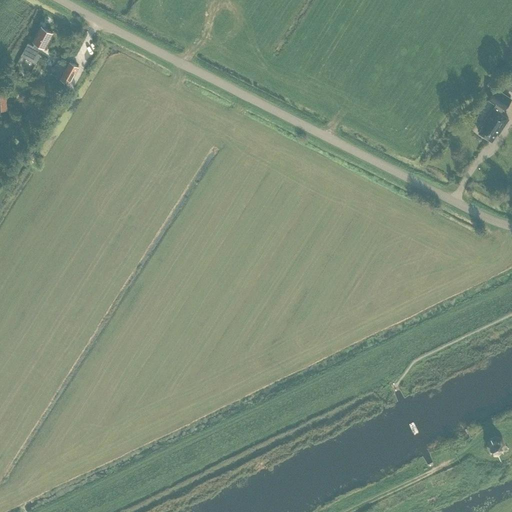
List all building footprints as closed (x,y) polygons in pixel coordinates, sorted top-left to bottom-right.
[(44,47),(53,32),(41,26),(33,41),(35,42),(33,46),(28,43),(21,55),(36,63),(41,54),(37,53),(41,45),(44,47)] [(69,84),(79,67),(69,61),(59,79),(69,84)] [(504,109),(511,99),(496,89),(489,99),(496,104),(493,108),(483,124),(484,125),(479,132),(492,141),(497,133),(498,134),(501,130),(499,129),(501,126),(503,127),(509,118),(499,112),(502,108),(504,109)] [(33,106),(25,118),(33,124),(41,112),(33,106)] [(496,454),(503,451),(505,445),(503,438),(496,435),(490,438),(487,445),(490,451),(496,454)]
